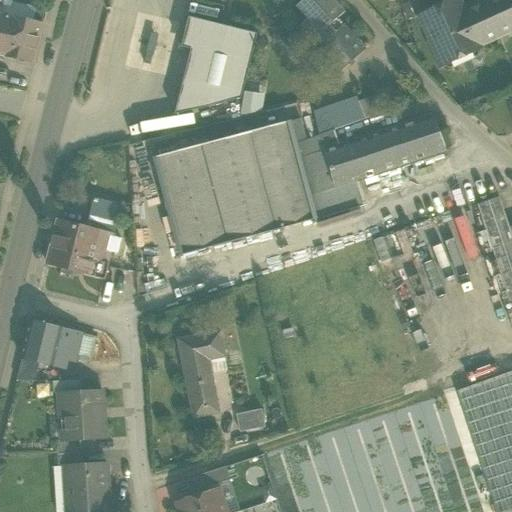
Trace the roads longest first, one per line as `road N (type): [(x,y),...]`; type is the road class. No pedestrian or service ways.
road 1 (residential): [(8,297),(126,323),(144,511)]
road 2 (primary): [(8,297),(84,0)]
road 3 (unclassified): [(352,0),(458,121),(511,163)]
